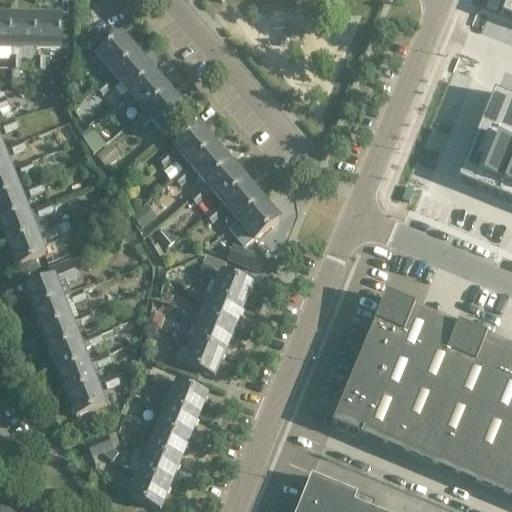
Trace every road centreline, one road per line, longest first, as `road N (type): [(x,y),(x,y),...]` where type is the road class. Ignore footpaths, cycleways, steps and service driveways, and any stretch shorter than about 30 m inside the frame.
road 1 (unclassified): [(229,511),(347,215)]
road 2 (residential): [(170,0),(325,180)]
road 3 (unclassified): [(347,215),(440,0)]
road 4 (unclassified): [(511,284),(347,215)]
